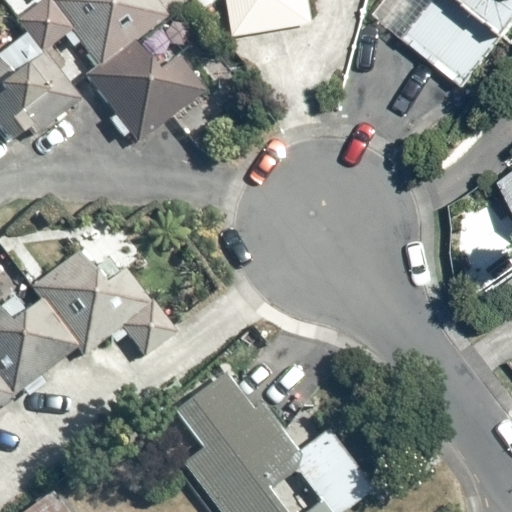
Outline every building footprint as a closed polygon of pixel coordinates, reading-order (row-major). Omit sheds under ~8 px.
[(0,138),(9,150),(32,133),(33,138),(81,102),(46,56),(73,36),(97,68),(85,76),(138,147),(210,92),(182,55),(160,71),(139,43),(173,18),(160,0),(46,0),(12,25),(20,36),(0,51),(0,138)] [(226,0),(233,42),(316,28),(310,0),(226,0)] [(511,0),(390,0),(376,18),(465,89),(511,29),(511,0)] [(511,176),(499,186),(511,204),(511,176)] [(122,329),(144,360),(178,335),(127,267),(104,284),(80,252),(27,290),(36,302),(12,319),(0,303),(0,404),(78,348),(84,357),(122,329)] [(202,451),(183,464),(218,511),(346,511),(371,494),(328,436),(300,456),(264,406),(254,413),(226,375),(174,413),(202,451)]
